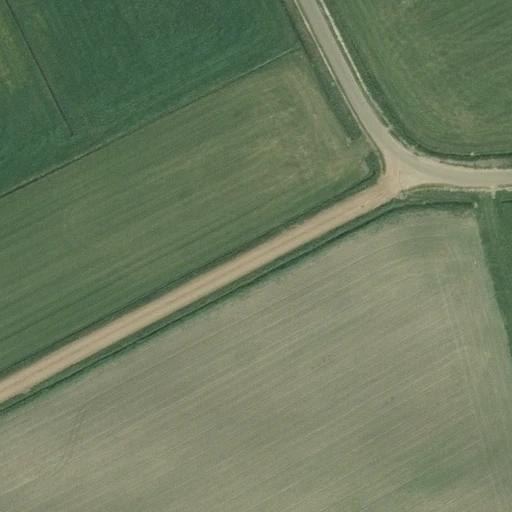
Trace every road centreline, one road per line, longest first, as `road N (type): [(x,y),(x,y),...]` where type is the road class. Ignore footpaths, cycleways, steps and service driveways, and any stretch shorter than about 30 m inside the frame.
road 1 (track): [(0,387),(413,171)]
road 2 (unclassified): [(511,177),(429,176),(388,153),(299,0)]
